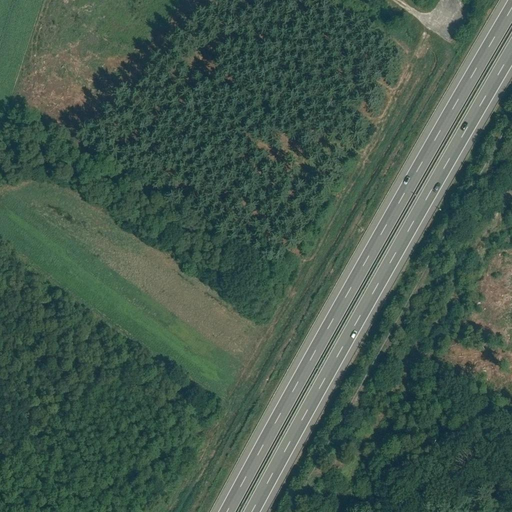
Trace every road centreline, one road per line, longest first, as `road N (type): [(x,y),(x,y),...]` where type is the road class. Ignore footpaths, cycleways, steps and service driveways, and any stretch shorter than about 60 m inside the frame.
road 1 (motorway): [(511,10),(228,511)]
road 2 (motorway): [(250,511),(511,53)]
